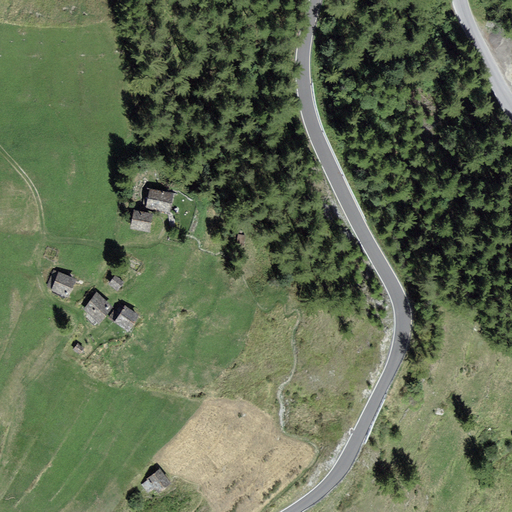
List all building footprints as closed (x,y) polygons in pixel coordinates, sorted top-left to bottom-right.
[(171,195),(151,191),(148,206),(168,211),(171,195)] [(150,214),(135,211),(132,226),(147,229),(150,214)] [(68,294),(74,280),(56,271),(49,285),(68,294)] [(122,283),(115,277),(110,283),(117,289),(122,283)] [(99,321),(111,308),(97,295),(85,309),(99,321)] [(129,329),(138,315),(126,307),(117,321),(129,329)] [(82,347),(78,344),(74,349),(79,353),(82,347)] [(142,484),(147,492),(157,484),(160,488),(168,482),(159,471),(142,484)]
